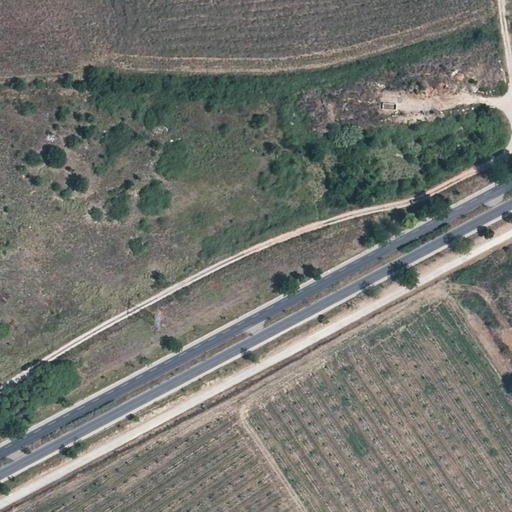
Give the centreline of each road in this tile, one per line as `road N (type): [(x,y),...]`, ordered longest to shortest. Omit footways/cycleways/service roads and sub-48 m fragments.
road 1 (primary): [(0,475),(511,204)]
road 2 (primary): [(511,183),(0,453)]
road 3 (track): [(0,391),(251,249),(403,204),(511,153)]
